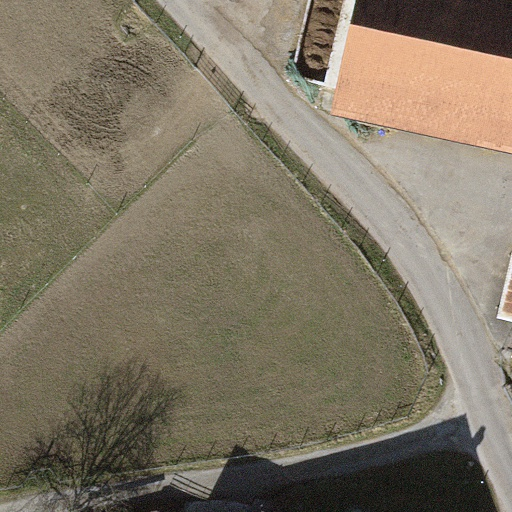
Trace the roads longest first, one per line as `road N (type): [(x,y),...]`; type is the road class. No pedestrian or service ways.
road 1 (unclassified): [(511,481),(485,431),(450,314),(366,191),(188,0)]
road 2 (track): [(7,511),(485,431)]
